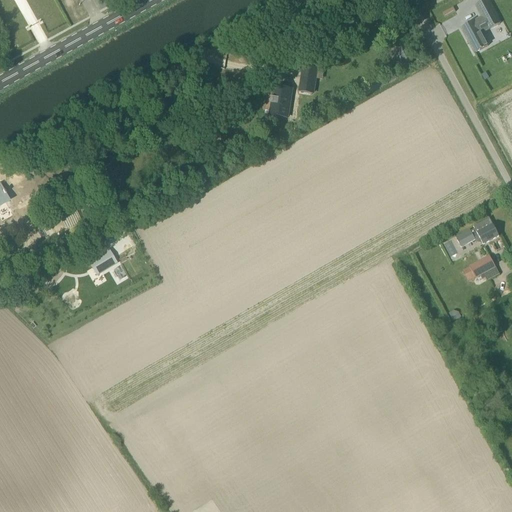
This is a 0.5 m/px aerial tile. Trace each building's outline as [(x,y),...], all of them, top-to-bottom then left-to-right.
[(488,30),(489,30),(500,24),(487,0),(485,0),(475,6),(482,18),(475,21),(474,21),(460,28),(474,54),(488,46),(481,34),(488,30)] [(406,46),(393,53),(401,68),(413,62),(406,46)] [(305,64),(305,89),(318,89),(318,64),(305,64)] [(274,105),(274,106),(275,106),(275,116),(293,116),(293,87),(275,87),(275,98),(274,98),(274,99),(275,99),(275,105),(274,105)] [(330,103),(328,111),(337,112),(338,104),(330,103)] [(479,238),(483,245),(499,237),(489,219),(473,227),(475,230),(470,232),(470,231),(456,239),(461,248),(475,241),(475,240),(479,238)] [(106,221),(93,228),(97,236),(110,229),(106,221)] [(65,235),(52,241),(55,248),(68,242),(65,235)] [(109,250),(88,262),(92,269),(95,268),(99,275),(117,264),(109,250)] [(475,279),(481,276),(496,268),(489,256),(469,267),(462,271),(467,282),(475,278),(475,279)] [(501,303),(465,323),(469,331),(498,316),(497,312),(504,309),(501,303)] [(454,311),(449,314),(453,322),(461,318),(458,313),(454,311)]
